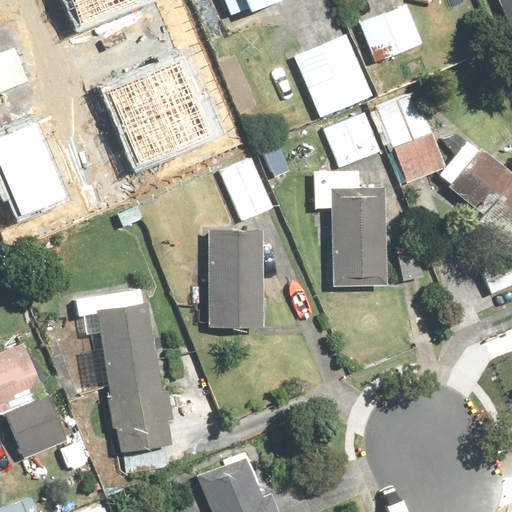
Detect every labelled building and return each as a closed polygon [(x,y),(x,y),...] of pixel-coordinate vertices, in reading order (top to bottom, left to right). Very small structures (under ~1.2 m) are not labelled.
[(69,0),(83,31),(153,0),(69,0)] [(229,0),(235,14),(269,0),(229,0)] [(511,0),(487,0),(496,24),(511,17),(511,0)] [(400,2),(350,23),(367,65),(418,44),(400,2)] [(341,31),(282,57),(313,126),(372,100),(341,31)] [(0,93),(36,78),(19,42),(3,49),(0,42),(0,93)] [(110,96),(139,162),(211,130),(182,65),(110,96)] [(404,91),(365,108),(396,177),(435,160),(404,91)] [(359,111),(317,130),(334,168),(376,150),(359,111)] [(0,135),(0,167),(21,217),(67,198),(35,121),(0,135)] [(101,138),(68,153),(85,194),(118,179),(101,138)] [(276,140),(259,148),(270,174),(288,166),(276,140)] [(511,179),(456,140),(429,178),(476,212),(468,223),(508,252),(511,247),(511,179)] [(245,155),(211,171),(234,220),(269,204),(245,155)] [(382,189),(330,189),(329,290),(380,291),(382,189)] [(206,229),(207,331),(257,331),(257,229),(206,229)] [(164,442),(140,298),(100,305),(124,448),(164,442)] [(26,351),(0,360),(0,400),(39,387),(26,351)] [(49,397),(7,413),(25,459),(67,443),(49,397)] [(272,511),(249,454),(194,477),(208,511),(272,511)]
